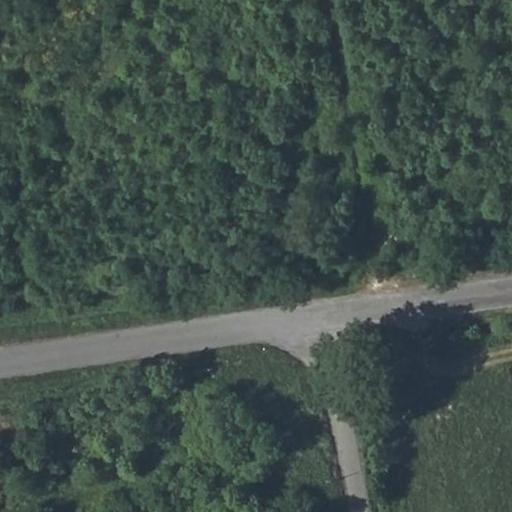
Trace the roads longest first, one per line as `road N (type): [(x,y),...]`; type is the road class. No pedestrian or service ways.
road 1 (unclassified): [(0,364),(330,316)]
road 2 (unclassified): [(330,316),(361,511)]
road 3 (unclassified): [(330,316),(511,290)]
